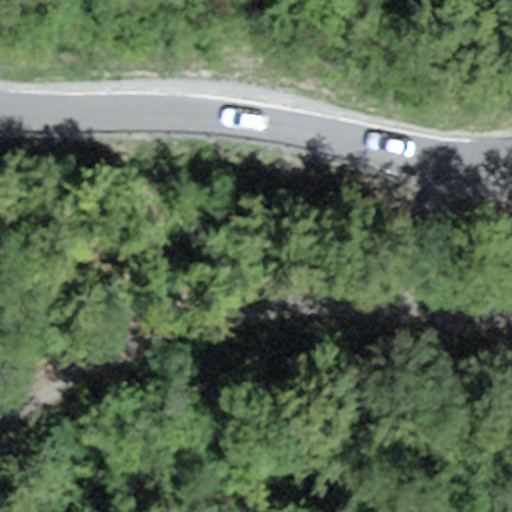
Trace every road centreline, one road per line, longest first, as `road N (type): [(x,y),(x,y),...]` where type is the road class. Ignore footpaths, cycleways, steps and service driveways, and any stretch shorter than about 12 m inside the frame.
road 1 (track): [(0,431),(167,333),(245,318),(511,308)]
road 2 (tertiary): [(511,160),(429,160),(200,113),(0,111)]
